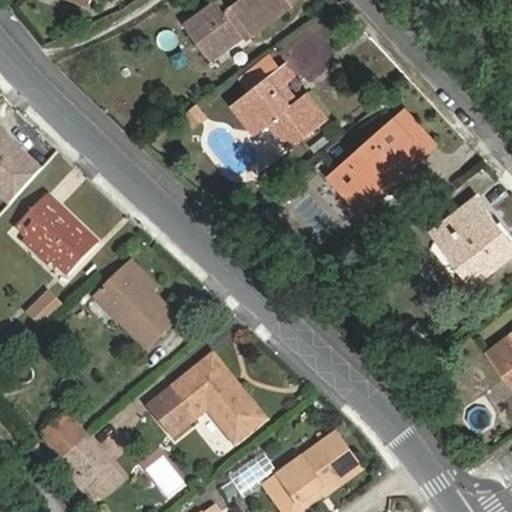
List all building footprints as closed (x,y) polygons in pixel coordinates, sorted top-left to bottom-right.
[(298,0),(234,0),(229,4),(225,0),(214,0),(187,20),(214,58),(249,33),(252,38),(294,8),(292,5),(298,0)] [(290,82),(302,75),(292,60),(233,101),(256,134),(272,123),(290,147),(331,118),(311,90),(301,97),(290,82)] [(430,155),(398,116),(330,172),(362,211),(430,155)] [(0,192),(8,199),(37,162),(0,132),(0,192)] [(45,186),(40,192),(52,203),(57,198),(45,186)] [(24,226),(50,254),(66,268),(95,236),(57,198),(52,203),(40,192),(15,218),(24,226)] [(511,259),(511,234),(478,193),(432,228),(477,286),(511,259)] [(46,260),(50,254),(24,226),(19,232),(46,260)] [(170,313),(148,290),(133,273),(139,269),(126,256),(91,293),(139,345),(170,313)] [(133,273),(148,290),(152,283),(139,269),(133,273)] [(26,313),(44,330),(68,306),(50,289),(26,313)] [(511,333),(510,335),(478,359),(510,400),(511,398),(511,333)] [(223,383),(230,376),(211,353),(169,388),(194,419),(206,409),(234,441),(263,416),(239,386),(231,393),(223,383)] [(239,386),(230,376),(223,383),(231,393),(239,386)] [(156,399),(150,405),(175,435),(182,429),(156,399)] [(41,431),(63,457),(64,456),(88,435),(66,410),(41,431)] [(318,487),(323,493),(356,470),(331,434),(276,473),(295,503),(318,487)] [(88,435),(64,456),(75,469),(99,448),(88,435)] [(99,448),(75,469),(85,481),(109,461),(99,448)] [(85,481),(97,494),(121,474),(109,461),(85,481)] [(276,473),(262,483),(282,511),(296,511),(323,493),(318,487),(295,503),(276,473)] [(105,498),(115,509),(131,495),(121,484),(105,498)]
